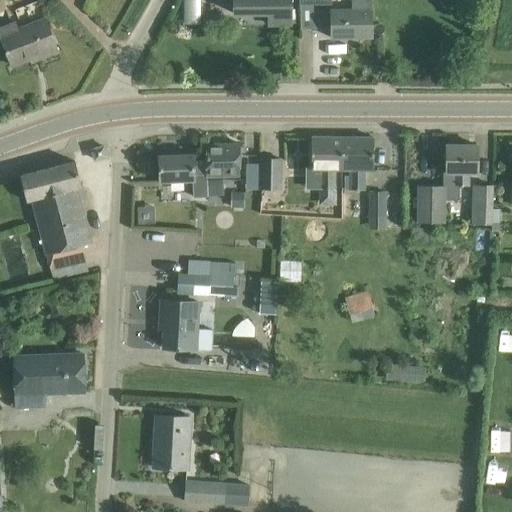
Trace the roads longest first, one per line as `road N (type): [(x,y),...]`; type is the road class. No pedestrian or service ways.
road 1 (unclassified): [(107,511),(121,110)]
road 2 (primary): [(121,110),(511,108)]
road 3 (primary): [(0,145),(121,110)]
